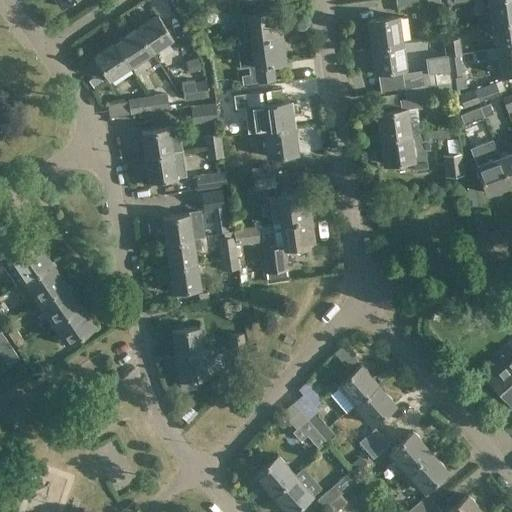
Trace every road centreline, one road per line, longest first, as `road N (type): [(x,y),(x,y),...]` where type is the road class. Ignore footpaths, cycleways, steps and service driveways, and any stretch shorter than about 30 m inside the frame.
road 1 (residential): [(197,470),(148,396),(118,217),(86,147)]
road 2 (residential): [(366,297),(322,0)]
road 3 (residential): [(197,470),(366,297)]
road 4 (residential): [(511,477),(366,297)]
road 5 (residential): [(366,297),(397,278),(511,244)]
